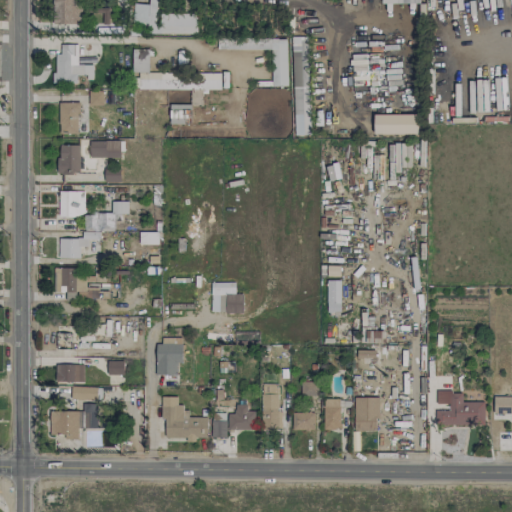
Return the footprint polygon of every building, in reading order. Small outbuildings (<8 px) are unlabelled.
[(197,34),(197,14),(157,13),(157,0),(148,0),(149,4),(134,4),(133,23),(147,23),(147,33),(197,34)] [(108,24),(108,8),(96,8),(96,24),(108,24)] [(307,37),(292,38),(294,135),(310,134),(307,37)] [(286,86),(286,39),(217,40),(217,50),(271,49),(271,86),(286,86)] [(92,65),(77,65),(78,45),(60,44),(60,54),(53,54),(53,83),(76,83),(76,77),(92,77),(92,65)] [(133,72),(149,72),(148,51),(132,51),(133,72)] [(220,74),(134,74),(134,89),(190,89),(190,106),(201,106),(201,91),(219,91),(220,74)] [(102,91),(88,91),(88,105),(102,105),(102,91)] [(78,133),(77,102),(58,103),(59,134),(78,133)] [(169,124),(190,124),(190,105),(169,104),(169,124)] [(417,114),(373,115),(374,134),(418,134),(417,114)] [(79,146),(58,145),(57,174),(78,175),(79,146)] [(104,181),(119,182),(120,168),(104,168),(104,181)] [(59,216),(83,216),(83,191),(59,191),(59,216)] [(127,201),(111,201),(111,213),(83,214),(83,228),(110,227),(110,221),(119,220),(119,214),(128,214),(127,201)] [(79,258),(79,246),(87,246),(87,238),(99,239),(99,232),(82,232),(82,239),(56,238),(56,258),(79,258)] [(157,232),(139,232),(139,244),(158,244),(157,232)] [(53,292),(77,292),(77,298),(108,298),(108,289),(85,289),(85,274),(77,274),(77,268),(53,268),(53,292)] [(339,281),(327,280),(327,313),(338,314),(339,281)] [(210,312),(242,313),(242,293),(234,293),(235,283),(211,282),(210,312)] [(176,375),(176,363),(181,363),(182,339),(156,339),(155,375),(176,375)] [(123,361),(107,361),(107,375),(123,375),(123,361)] [(55,364),(55,382),(83,382),(83,364),(55,364)] [(300,395),(317,395),(317,382),(300,382),(300,395)] [(260,384),(261,429),(279,429),(279,384),(260,384)] [(96,399),(97,388),(71,387),(71,398),(96,399)] [(484,424),(483,402),(462,402),(461,393),(449,393),(449,410),(435,410),(435,425),(484,424)] [(206,438),(207,417),(188,417),(188,408),(177,407),(177,397),(161,396),(160,419),(165,419),(165,437),(186,438),(186,442),(195,442),(195,438),(206,438)] [(511,413),(511,396),(493,396),(493,413),(511,413)] [(377,397),(353,398),(354,431),(378,431),(377,397)] [(323,429),(339,429),(339,398),(322,399),(323,429)] [(96,428),(97,404),(83,403),(83,428),(96,428)] [(227,429),(254,430),(254,411),(247,411),(247,405),(234,404),(234,417),(227,416),(227,429)] [(49,434),(65,434),(65,439),(78,439),(77,429),(82,428),(81,411),(48,411),(49,434)] [(291,429),(313,430),(313,413),(292,413),(291,429)] [(226,438),(226,414),(211,414),(211,437),(226,438)]
